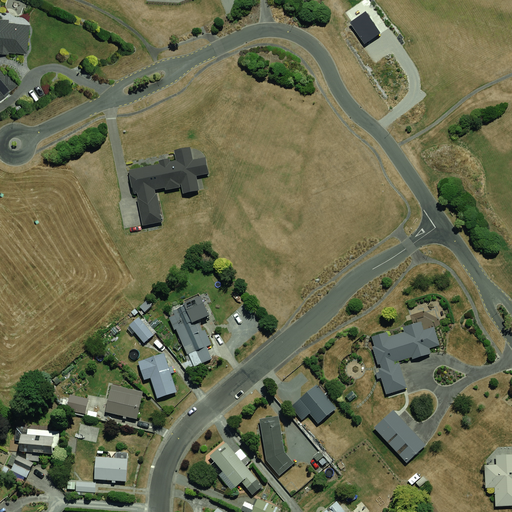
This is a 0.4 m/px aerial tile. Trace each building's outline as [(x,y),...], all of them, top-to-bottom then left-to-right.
[(0,98),(10,93),(7,88),(17,82),(9,71),(3,74),(0,69),(0,54),(27,55),(31,23),(0,17),(0,98)] [(361,18),(344,30),(360,52),(377,40),(361,18)] [(179,162),(121,169),(125,198),(136,197),(140,228),(164,225),(160,192),(181,189),(182,197),(202,194),(200,175),(211,173),(209,159),(196,160),(194,147),(178,149),(179,162)] [(214,357),(198,324),(217,315),(208,294),(168,310),(173,322),(193,365),(214,357)] [(149,300),(140,306),(152,321),(160,314),(149,300)] [(141,316),(129,326),(146,343),(157,333),(141,316)] [(412,329),(371,339),(385,394),(405,389),(399,365),(432,357),(430,349),(438,347),(434,327),(425,329),(423,322),(410,325),(412,329)] [(165,354),(138,363),(144,381),(151,379),(158,400),(177,394),(165,354)] [(146,391),(114,382),(104,413),(137,423),(146,391)] [(309,386),(297,395),(309,413),(322,404),(309,386)] [(392,410),(374,428),(407,462),(426,444),(392,410)] [(263,442),(254,448),(275,475),(293,462),(279,444),(277,417),(258,418),(263,442)] [(82,420),(71,418),(64,453),(76,455),(82,420)] [(62,431),(29,428),(27,450),(60,453),(62,431)] [(228,442),(211,456),(236,487),(243,481),(252,493),(262,485),(228,442)] [(496,505),(511,503),(511,453),(498,454),(498,463),(483,463),(484,488),(495,488),(496,505)] [(14,454),(7,470),(38,483),(45,468),(14,454)] [(128,459),(96,457),(94,479),(126,481),(128,459)] [(96,483),(68,482),(67,489),(76,489),(76,491),(95,493),(96,483)] [(351,511),(340,499),(323,511),(351,511)] [(258,501),(253,511),(276,511),(278,509),(258,501)]
